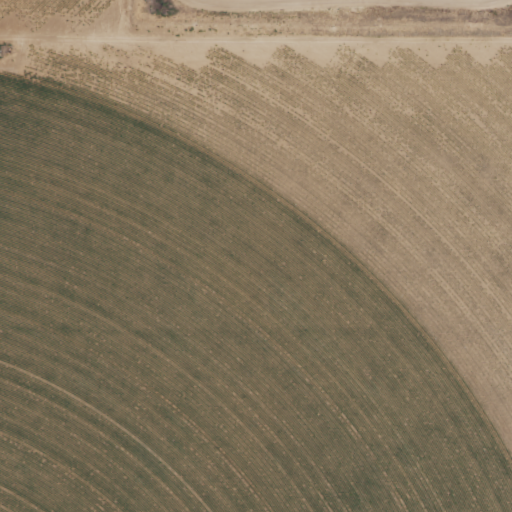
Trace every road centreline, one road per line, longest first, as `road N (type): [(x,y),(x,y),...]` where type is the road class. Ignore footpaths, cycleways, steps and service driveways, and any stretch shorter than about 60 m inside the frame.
road 1 (residential): [(0,36),(511,40)]
road 2 (track): [(190,0),(344,0)]
